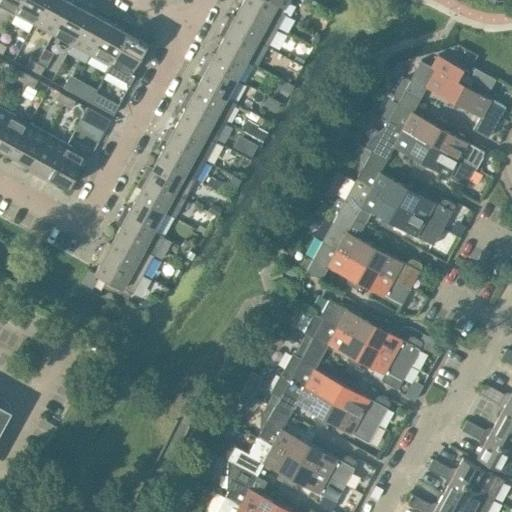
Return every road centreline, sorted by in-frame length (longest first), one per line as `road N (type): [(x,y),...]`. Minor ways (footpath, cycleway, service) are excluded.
road 1 (residential): [(0,182),(83,228),(189,24)]
road 2 (residential): [(383,511),(511,296)]
